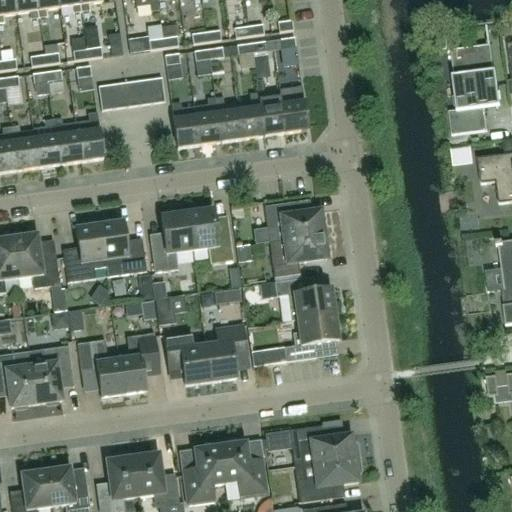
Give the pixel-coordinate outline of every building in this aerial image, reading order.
[(0,0),(0,25),(4,25),(3,19),(16,17),(13,0),(0,0)] [(13,0),(16,17),(29,15),(30,21),(39,20),(35,0),(13,0)] [(35,0),(39,20),(47,19),(46,13),(59,11),(57,0),(35,0)] [(57,0),(59,11),(72,9),(73,15),(81,14),(79,0),(57,0)] [(79,0),(81,14),(90,13),(89,7),(103,5),(101,0),(79,0)] [(157,4),(156,0),(134,0),(136,10),(150,8),(150,15),(159,13),(157,4)] [(148,22),(148,37),(163,37),(164,23),(148,22)] [(277,25),(279,35),(293,33),(292,23),(277,25)] [(248,29),(250,39),(264,37),(262,27),(248,29)] [(502,137),(488,28),(486,29),(489,48),(451,53),(459,113),(449,114),(452,138),(487,133),(485,112),(497,110),(501,137),(502,137)] [(235,41),(250,39),(248,29),(234,31),(235,41)] [(205,35),(207,45),(221,43),(220,34),(205,35)] [(193,47),(207,45),(205,35),(191,37),(193,47)] [(163,41),(164,51),(178,49),(177,39),(163,41)] [(150,53),(164,51),(163,41),(148,43),(150,53)] [(294,41),(280,42),(281,52),(296,50),(294,41)] [(251,47),(252,57),(266,55),(265,45),(251,47)] [(252,57),(251,47),(236,49),(238,59),(252,57)] [(87,52),(88,62),(102,60),(101,50),(87,52)] [(223,61),(222,51),(208,53),(209,63),(223,61)] [(74,64),(88,62),(87,52),(72,54),(74,64)] [(195,65),(209,63),(208,53),(194,55),(195,65)] [(58,56),(44,58),(45,68),(59,66),(58,56)] [(180,67),(179,57),(164,59),(166,69),(180,67)] [(31,70),(45,68),(44,58),(30,60),(31,70)] [(2,74),(17,72),(15,62),(1,64),(2,74)] [(90,69),(75,71),(77,81),(91,79),(90,69)] [(46,75),(48,85),(62,83),(60,73),(46,75)] [(48,85),(46,75),(32,77),(33,87),(48,85)] [(3,81),(5,91),(19,89),(18,79),(3,81)] [(161,81),(149,83),(152,107),(165,105),(161,81)] [(139,108),(152,107),(149,83),(136,85),(139,108)] [(136,85),(124,86),(127,110),(139,108),(136,85)] [(124,86),(111,88),(114,112),(127,110),(124,86)] [(101,114),(114,112),(111,88),(98,90),(101,114)] [(292,98),(280,100),(285,136),(307,133),(301,89),(291,90),(292,98)] [(264,139),(285,136),(280,100),(267,101),(266,95),(257,96),(264,139)] [(250,104),(237,106),(242,142),(264,139),(257,96),(249,97),(250,104)] [(222,100),(215,101),(221,145),(242,142),(237,106),(223,107),(222,100)] [(208,109),(194,111),(199,148),(221,145),(215,101),(207,102),(208,109)] [(177,152),(199,148),(194,111),(181,112),(180,106),(171,107),(177,152)] [(75,126),(62,127),(62,122),(53,123),(59,168),(81,165),(77,136),(75,126)] [(34,142),(38,171),(59,168),(53,123),(45,124),(46,130),(32,132),(33,133),(34,142)] [(90,134),(77,136),(81,165),(103,162),(99,133),(98,133),(97,126),(89,128),(90,134)] [(10,130),(11,137),(16,174),(38,171),(34,142),(33,133),(20,135),(19,129),(10,130)] [(0,176),(16,174),(11,137),(10,130),(2,131),(3,138),(0,138),(0,176)] [(473,142),(452,144),(453,162),(475,160),(473,142)] [(511,155),(477,160),(481,187),(496,185),(499,206),(511,204),(511,155)] [(273,245),(323,237),(322,226),(324,225),(325,223),(324,220),(323,218),(320,218),(320,214),(291,218),(290,206),(264,209),(267,233),(271,233),(273,245)] [(186,216),(192,254),(207,251),(210,268),(234,265),(229,235),(216,237),(212,212),(186,216)] [(175,256),(192,254),(186,216),(160,220),(164,244),(150,246),(154,276),(177,272),(175,256)] [(107,280),(118,279),(146,275),(142,242),(141,242),(141,243),(142,247),(126,249),(123,225),(99,228),(105,270),(107,280)] [(105,270),(99,228),(75,232),(79,256),(64,258),(64,253),(62,253),(67,286),(95,282),(94,272),(105,270)] [(12,240),(18,282),(32,280),(34,292),(59,288),(55,258),(40,260),(37,237),(12,240)] [(274,256),(270,257),(274,281),(300,277),(298,265),(326,261),(326,257),(328,256),(329,254),(329,251),(327,249),(325,249),(323,237),(273,245),(274,256)] [(4,284),(18,282),(12,240),(0,242),(0,296),(5,296),(4,284)] [(503,244),(496,245),(497,249),(498,249),(504,292),(509,292),(511,307),(503,308),(506,328),(511,327),(511,243),(503,244)] [(297,323),(334,317),(331,292),(314,294),(311,291),(310,282),(312,281),(312,280),(275,285),(277,300),(287,298),(289,311),(295,310),(297,323)] [(173,328),(169,302),(157,304),(160,329),(173,328)] [(334,317),(297,323),(298,336),(293,336),(294,349),(284,351),(286,365),(316,361),(314,347),(338,344),(334,317)] [(205,348),(210,385),(236,382),(233,358),(245,356),(246,360),(247,360),(243,328),(215,332),(217,344),(214,347),(205,348)] [(210,385),(205,348),(196,350),(193,347),(191,336),(163,340),(168,371),(169,371),(169,367),(181,365),(185,389),(210,385)] [(129,361),(118,363),(123,398),(146,394),(144,379),(160,377),(154,337),(126,340),(129,361)] [(100,401),(123,398),(118,363),(107,364),(104,343),(77,347),(81,375),(96,373),(100,401)] [(28,355),(30,369),(36,407),(45,406),(47,408),(57,407),(58,404),(62,404),(58,377),(72,375),(68,349),(28,355)] [(27,409),(36,407),(30,369),(16,371),(14,357),(0,358),(0,385),(6,385),(10,411),(14,410),(16,413),(26,411),(27,409)] [(489,399),(499,398),(496,379),(486,380),(489,399)] [(306,468),(359,461),(357,447),(352,443),(351,438),(324,441),(322,430),(290,434),(293,456),(304,455),(306,468)] [(225,448),(219,449),(225,487),(238,485),(240,502),(267,498),(262,463),(251,464),(248,462),(245,446),(239,446),(236,444),(232,443),(228,445),(225,448)] [(94,478),(105,476),(101,447),(91,448),(94,478)] [(225,487),(219,449),(213,450),(210,448),(206,447),(202,449),(200,452),(193,453),(196,469),(193,473),(182,474),(187,509),(214,505),(212,489),(225,487)] [(132,461),(138,499),(153,497),(155,510),(178,507),(174,478),(160,480),(160,474),(154,475),(152,459),(132,461)] [(122,511),(121,501),(138,499),(132,461),(112,464),(115,480),(109,481),(110,487),(96,488),(99,511),(122,511)] [(361,475),(359,461),(306,468),(308,482),(297,484),(300,505),(332,501),(330,489),(358,485),(357,480),(361,475)] [(45,474),(50,510),(65,508),(65,511),(89,511),(87,490),(73,491),(70,470),(45,474)] [(37,511),(50,510),(45,474),(20,477),(23,498),(10,500),(11,511),(37,511)]
